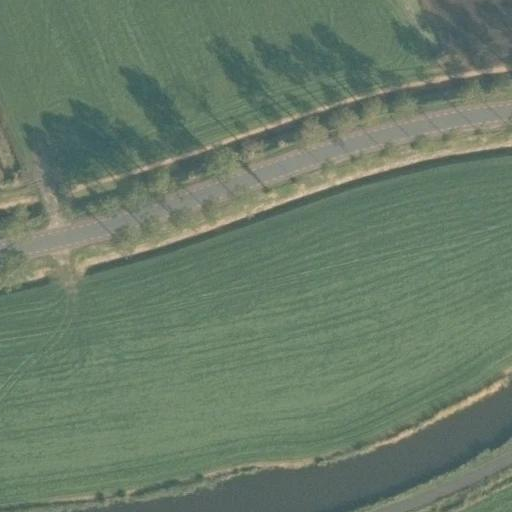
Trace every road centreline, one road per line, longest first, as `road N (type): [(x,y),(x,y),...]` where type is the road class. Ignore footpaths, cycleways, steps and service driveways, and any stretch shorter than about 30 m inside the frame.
road 1 (secondary): [(0,252),(73,237),(381,136),(511,113)]
road 2 (unclassified): [(392,511),(511,459)]
